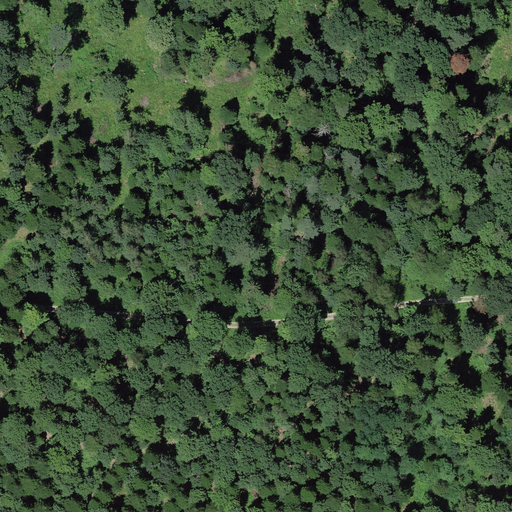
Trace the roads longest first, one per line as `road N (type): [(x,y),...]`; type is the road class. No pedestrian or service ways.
road 1 (track): [(415,0),(414,59),(447,228),(444,300),(419,414),(428,511)]
road 2 (track): [(511,294),(282,324),(0,303)]
